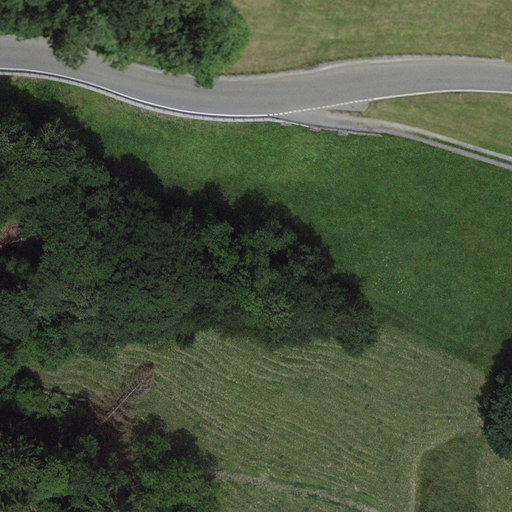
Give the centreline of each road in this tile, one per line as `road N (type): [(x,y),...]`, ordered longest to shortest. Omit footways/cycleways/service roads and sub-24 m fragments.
road 1 (tertiary): [(0,51),(218,97),(406,77),(511,78)]
road 2 (track): [(314,91),(321,116),(410,131),(511,163)]
